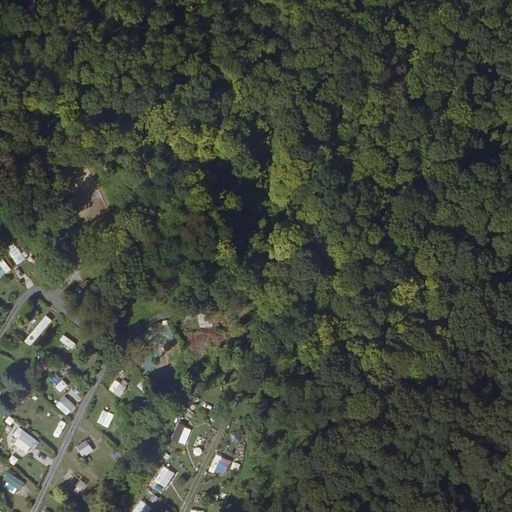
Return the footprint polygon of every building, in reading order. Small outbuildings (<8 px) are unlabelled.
[(15,243),(6,248),(17,265),(25,260),(15,243)] [(0,259),(0,278),(11,270),(2,258),(0,259)] [(24,341),(30,346),(52,322),(46,316),(24,341)] [(74,348),(76,343),(63,337),(60,343),(74,348)] [(127,384),(114,378),(108,391),(121,397),(127,384)] [(60,392),(68,385),(62,379),(55,386),(60,392)] [(137,386),(143,391),(148,385),(142,380),(137,386)] [(65,396),(56,406),(67,416),(76,406),(65,396)] [(103,410),(97,423),(108,428),(114,415),(103,410)] [(8,417),(4,424),(11,428),(15,420),(8,417)] [(177,423),(171,440),(185,445),(192,429),(177,423)] [(55,440),(64,427),(59,424),(50,437),(55,440)] [(18,428),(13,435),(18,438),(12,448),(27,457),(37,440),(18,428)] [(87,440),(76,446),(82,458),(93,451),(87,440)] [(190,452),(198,454),(200,446),(192,444),(190,452)] [(209,469),(225,475),(231,460),(215,454),(209,469)] [(164,466),(154,481),(164,488),(175,474),(164,466)] [(0,482),(0,483),(16,494),(24,482),(7,472),(0,482)] [(81,494),(87,482),(73,476),(67,488),(81,494)] [(139,503),(133,511),(148,511),(150,510),(139,503)]
